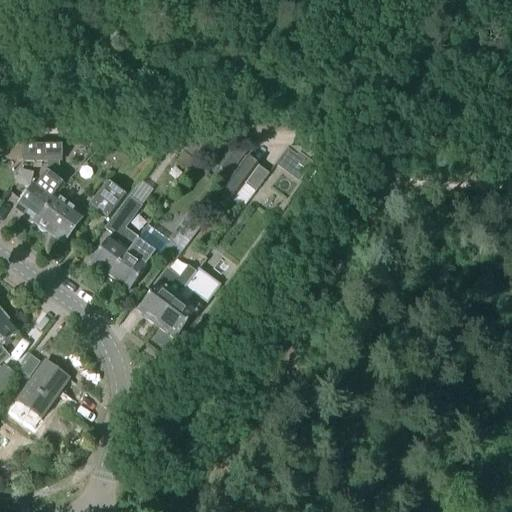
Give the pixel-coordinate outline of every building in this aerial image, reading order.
[(61,145),(0,145),(0,162),(22,163),(22,164),(47,164),(58,164),(61,164),(61,145)] [(207,147),(199,157),(212,166),(225,147),(207,147)] [(225,147),(212,166),(228,178),(250,148),(225,147)] [(275,167),(298,184),(312,165),(299,155),(297,158),(287,151),(275,167)] [(230,206),(244,187),(258,169),(245,159),(217,196),(230,206)] [(28,193),(14,212),(23,219),(24,222),(29,226),(33,225),(34,226),(55,197),(62,187),(55,182),(59,177),(58,164),(47,164),(47,174),(45,176),(43,174),(36,184),(35,183),(28,193)] [(258,169),(244,187),(254,194),(268,176),(258,169)] [(88,207),(108,222),(126,199),(106,184),(88,207)] [(55,197),(34,226),(37,228),(37,231),(42,234),(45,234),(54,241),(57,236),(65,242),(77,226),(82,218),(74,213),(75,212),(55,197)] [(111,236),(89,266),(101,274),(100,278),(107,282),(137,241),(137,240),(125,231),(141,208),(128,199),(111,222),(104,231),(111,236)] [(178,236),(165,253),(177,262),(189,244),(178,236)] [(137,241),(107,282),(114,287),(117,286),(128,294),(158,255),(137,240),(137,241)] [(176,300),(156,326),(160,329),(159,332),(165,337),(168,335),(176,341),(193,316),(195,318),(196,315),(185,307),(192,296),(205,306),(218,287),(217,286),(214,291),(193,277),(197,272),(195,271),(191,277),(175,299),(176,300)] [(151,294),(137,313),(144,318),(143,321),(150,326),(153,324),(156,326),(176,300),(175,299),(191,277),(184,273),(177,282),(165,274),(156,286),(151,294)] [(0,364),(6,359),(0,351),(0,348),(16,335),(0,316),(0,364)] [(39,365),(30,359),(19,374),(28,380),(39,365)] [(39,420),(68,381),(43,363),(15,403),(39,420)] [(0,393),(13,375),(2,368),(0,370),(0,393)]
